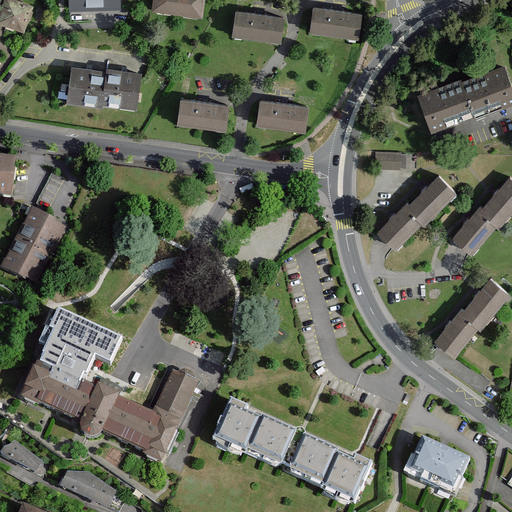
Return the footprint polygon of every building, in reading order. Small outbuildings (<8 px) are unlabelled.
[(15,0),(0,0),(0,1),(0,24),(22,32),(31,5),(15,0)] [(65,0),(65,9),(117,9),(116,0),(65,0)] [(151,0),(150,11),(198,17),(200,0),(151,0)] [(306,32),(355,38),(358,12),(310,5),(306,32)] [(228,36),(277,42),(280,16),(232,9),(228,36)] [(511,98),(502,65),(459,81),(471,115),(472,118),(511,104),(511,98)] [(68,66),(64,103),(98,107),(98,104),(102,70),(68,66)] [(103,67),(102,70),(98,104),(133,108),(138,72),(103,67)] [(415,94),(428,130),(471,115),(459,81),(458,78),(415,94)] [(256,98),(253,123),(301,130),(305,106),(256,98)] [(226,106),(176,99),(173,123),(223,130),(226,106)] [(0,152),(0,193),(13,195),(16,156),(0,152)] [(372,154),(372,171),(399,171),(399,154),(372,154)] [(454,193),(436,174),(404,205),(419,221),(422,224),(454,193)] [(511,209),(511,182),(507,177),(478,208),(494,224),(496,227),(511,209)] [(401,203),(373,231),(392,249),(419,221),(404,205),(401,203)] [(56,218),(32,206),(1,266),(36,285),(52,252),(66,226),(55,220),(56,218)] [(476,207),(450,236),(468,253),(494,224),(478,208),(476,207)] [(496,287),(486,278),(457,312),(475,326),(477,328),(505,295),(496,287)] [(455,311),(431,339),(450,355),(475,326),(457,312),(455,311)] [(121,343),(58,314),(50,333),(55,336),(42,363),(57,370),(55,373),(80,385),(83,378),(86,379),(95,361),(110,368),(121,343)] [(101,437),(162,465),(178,432),(200,384),(195,382),(193,375),(185,371),(180,375),(174,372),(153,417),(118,401),(120,398),(97,387),(95,391),(80,385),(55,373),(57,370),(42,363),(38,361),(20,399),(80,427),(80,430),(81,435),(84,440),(89,442),(95,442),(100,440),(101,437)] [(239,409),(226,403),(209,442),(353,504),(369,466),(356,461),(352,459),(349,466),(333,459),(335,455),(318,448),(276,429),(258,421),(256,423),(242,416),(245,411),(239,409)] [(415,438),(400,473),(452,496),(467,462),(415,438)] [(3,454),(35,471),(40,463),(14,444),(9,449),(6,450),(3,454)] [(68,475),(63,487),(118,511),(120,511),(125,501),(88,475),(68,475)] [(47,511),(23,502),(18,511),(47,511)]
